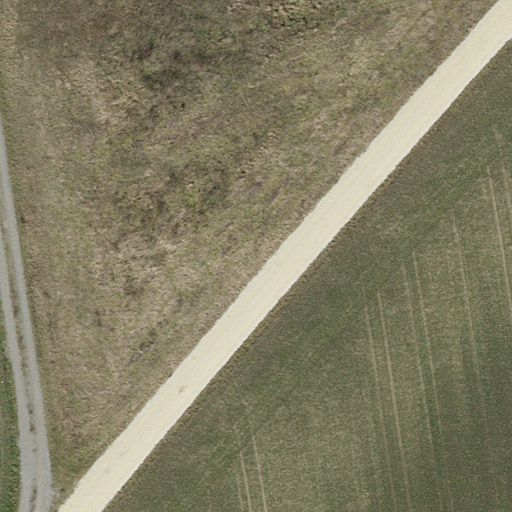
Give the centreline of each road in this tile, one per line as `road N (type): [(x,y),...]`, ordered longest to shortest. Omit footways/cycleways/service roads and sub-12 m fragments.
road 1 (track): [(83,511),(511,11)]
road 2 (track): [(0,296),(32,511)]
